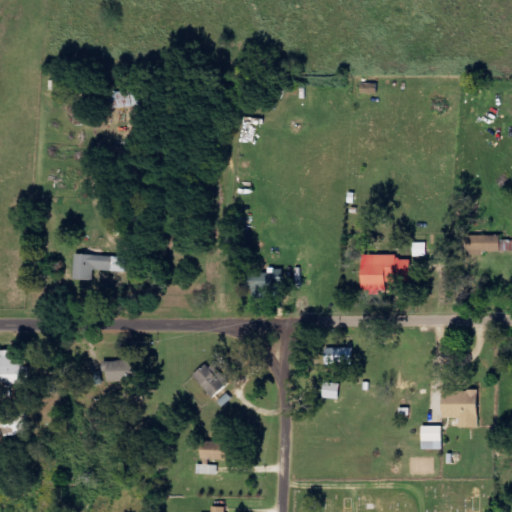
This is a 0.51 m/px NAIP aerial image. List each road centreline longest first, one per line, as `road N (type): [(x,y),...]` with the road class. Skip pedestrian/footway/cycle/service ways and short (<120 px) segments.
road 1 (residential): [(0,324),(511,318)]
road 2 (residential): [(278,511),(295,322)]
